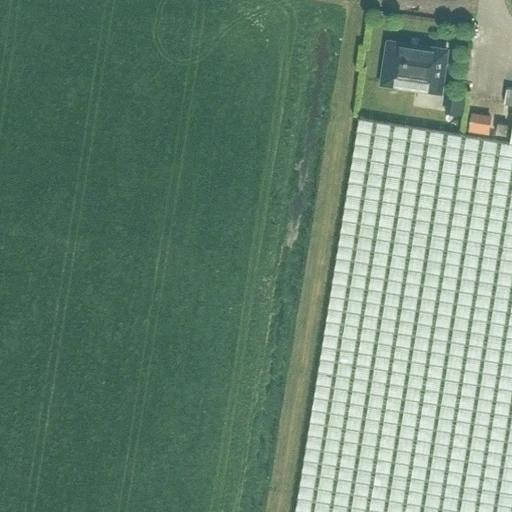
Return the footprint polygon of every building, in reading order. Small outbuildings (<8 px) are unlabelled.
[(388,40),(384,71),(382,83),(411,87),(441,92),(447,56),(448,49),(434,47),(388,40)] [(511,511),(511,87),(507,87),(505,102),(511,103),(511,131),(511,141),(360,116),(295,511),(511,511)] [(466,97),(455,96),(453,113),(464,114),(466,97)] [(480,120),(478,132),(488,133),(490,121),(480,120)] [(498,122),(496,132),(506,134),(508,124),(498,122)]
